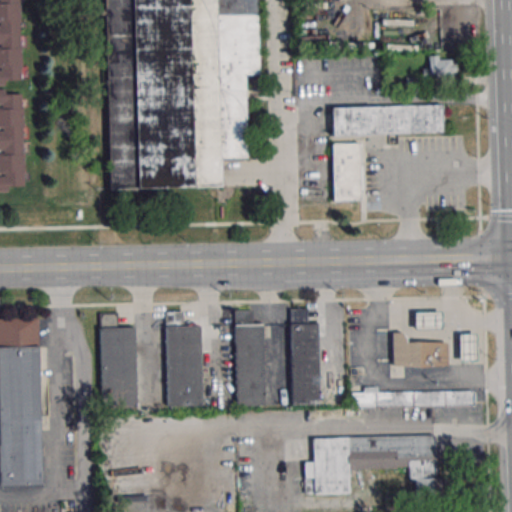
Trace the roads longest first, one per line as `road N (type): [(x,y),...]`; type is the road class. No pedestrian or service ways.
road 1 (secondary): [(0,268),(284,261)]
road 2 (primary): [(501,8),(508,257)]
road 3 (secondary): [(284,261),(508,257)]
